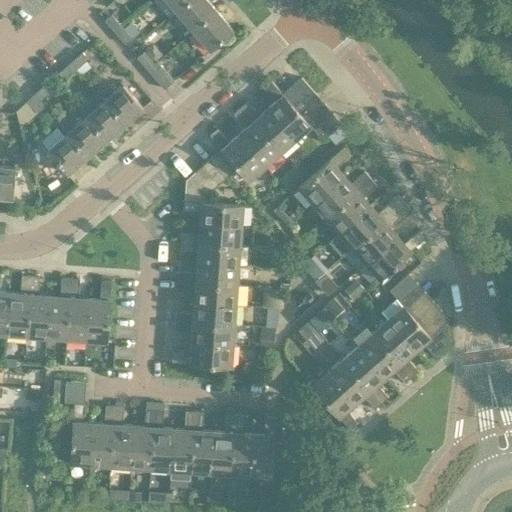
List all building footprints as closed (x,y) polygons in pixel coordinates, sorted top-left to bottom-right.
[(166,0),(177,11),(189,0),(166,0)] [(193,30),(216,10),(207,0),(189,0),(177,11),(193,30)] [(210,49),(233,29),(216,10),(193,30),(210,49)] [(115,32),(122,26),(112,14),(105,20),(115,32)] [(126,44),(132,38),(122,26),(115,32),(126,44)] [(148,69),(154,63),(144,51),(138,57),(148,69)] [(76,69),(88,59),(82,52),(71,62),(76,69)] [(64,79),(76,69),(71,62),(59,73),(64,79)] [(306,104),(316,95),(300,77),(290,86),(306,104)] [(270,80),(263,86),(275,100),(267,107),(295,139),(310,125),(306,121),(298,111),(306,104),(290,86),(282,94),(270,80)] [(39,101),(50,91),(45,85),(33,95),(39,101)] [(123,124),(143,108),(123,85),(104,101),(123,124)] [(43,106),(39,101),(33,95),(27,100),(37,112),(43,106)] [(306,121),(324,104),(316,95),(306,104),(298,111),(306,121)] [(267,107),(259,114),(247,100),(240,107),(280,152),(295,139),(267,107)] [(104,141),(123,124),(104,101),(85,117),(104,141)] [(313,130),(332,113),(324,104),(306,121),(310,125),(313,130)] [(264,165),(280,152),(240,107),(233,113),(245,126),(237,134),(264,165)] [(322,140),(341,123),(332,113),(313,130),(322,140)] [(85,157),(104,141),(85,117),(66,134),(85,157)] [(237,134),(229,141),(217,127),(210,133),(222,147),(211,156),(228,176),(238,167),(249,179),(264,165),(237,134)] [(67,173),(85,157),(66,134),(47,150),(67,173)] [(336,167),(349,155),(343,148),(298,188),(311,202),(343,175),(336,167)] [(219,184),(228,176),(211,156),(202,164),(219,184)] [(210,192),(219,184),(202,164),(193,172),(210,192)] [(0,197),(12,198),(14,167),(0,166),(0,197)] [(325,218),(370,178),(364,171),(350,183),(343,175),(311,202),(325,218)] [(209,202),(210,192),(193,172),(185,179),(182,210),(200,211),(199,223),(240,226),(242,204),(209,202)] [(362,197),(376,185),(370,178),(325,218),(337,232),(368,204),(362,197)] [(351,248),(396,208),(403,202),(396,195),(376,213),(368,204),(337,232),(351,248)] [(395,226),(411,211),(403,202),(396,208),(351,248),(364,263),(395,235),(388,227),(393,224),(395,226)] [(239,245),(240,226),(199,223),(198,232),(181,231),(180,241),(239,245)] [(378,279),(423,239),(416,231),(403,243),(395,235),(364,263),(378,279)] [(237,266),(239,245),(180,241),(179,250),(197,252),(196,263),(237,266)] [(236,286),(237,266),(196,263),(195,273),(178,272),(177,281),(236,286)] [(398,300),(416,283),(408,274),(389,290),(395,297),(398,300)] [(25,335),(30,276),(21,275),(19,293),(8,292),(5,333),(25,335)] [(37,294),(38,276),(30,276),(25,335),(45,336),(48,295),(37,294)] [(336,286),(329,277),(319,286),(327,294),(336,286)] [(65,338),(70,279),(61,278),(59,296),(48,295),(45,336),(65,338)] [(78,297),(79,279),(70,279),(65,338),(85,339),(88,298),(78,297)] [(344,289),(353,299),(363,290),(354,279),(344,289)] [(106,341),(111,281),(101,281),(100,299),(88,298),(85,339),(106,341)] [(234,305),(236,286),(177,281),(176,291),(194,292),(193,302),(234,305)] [(405,310),(424,293),(416,283),(398,300),(402,305),(405,310)] [(276,308),(281,308),(282,289),(263,287),(261,306),(267,307),(276,308)] [(413,319),(432,302),(424,293),(405,310),(413,319)] [(333,297),(331,299),(324,305),(333,316),(342,308),(333,297)] [(413,319),(405,310),(402,305),(398,300),(395,297),(379,310),(386,319),(413,350),(422,342),(434,356),(443,348),(450,342),(445,322),(429,336),(421,328),(413,319)] [(233,325),(234,305),(193,302),(192,313),(175,312),(174,321),(233,325)] [(421,328),(440,311),(432,302),(413,319),(421,328)] [(323,306),(308,320),(317,330),(332,317),(323,306)] [(276,308),(267,307),(265,327),(275,328),(276,308)] [(445,322),(448,320),(440,311),(421,328),(429,336),(445,322)] [(405,357),(413,350),(386,319),(371,332),(410,377),(417,370),(405,357)] [(231,345),(233,325),(174,321),(174,330),(191,331),(190,342),(231,345)] [(307,321),(298,329),(307,339),(315,330),(307,321)] [(275,328),(265,327),(261,327),(259,345),(273,346),(275,328)] [(403,383),(410,377),(371,332),(356,345),(383,376),(391,369),(403,383)] [(230,366),(231,345),(190,342),(189,353),(172,352),(171,361),(230,366)] [(375,383),(383,376),(356,345),(341,358),(380,403),(387,397),(375,383)] [(4,358),(4,366),(15,367),(16,359),(4,358)] [(373,410),(380,403),(341,358),(325,371),(353,403),(361,396),(373,410)] [(345,410),(353,403),(325,371),(310,385),(349,431),(357,424),(345,410)] [(55,380),(53,400),(63,402),(65,380),(55,380)] [(82,421),(83,403),(73,402),(70,444),(65,444),(64,461),(89,463),(92,421),(82,421)] [(109,465),(114,405),(104,405),(103,422),(92,421),(89,463),(109,465)] [(121,423),(123,406),(114,405),(109,465),(129,466),(132,424),(121,423)] [(150,468),(154,408),(144,408),(142,425),(132,424),(129,466),(150,468)] [(161,426),(163,409),(154,408),(150,468),(169,469),(173,427),(161,426)] [(189,470),(194,411),(183,410),(182,428),(173,427),(169,469),(170,469),(169,478),(189,479),(190,470),(189,470)] [(201,429),(203,411),(194,411),(189,470),(190,470),(210,472),(213,430),(201,429)] [(229,473),(233,414),(225,413),(223,413),(222,430),(213,430),(210,472),(229,473)] [(241,432),(243,415),(233,414),(229,473),(248,475),(251,433),(241,432)] [(271,459),(274,417),(263,416),(262,433),(251,433),(248,475),(274,476),(275,459),(271,459)] [(284,422),(283,438),(292,439),(292,422),(284,422)] [(100,488),(99,496),(107,497),(107,488),(100,488)] [(128,499),(128,489),(108,488),(108,498),(128,499)] [(148,488),(147,500),(159,500),(160,488),(148,488)] [(128,490),(128,499),(139,499),(139,491),(128,490)] [(208,504),(221,505),(221,494),(209,493),(208,504)] [(247,498),(228,496),(227,504),(246,506),(247,498)]
